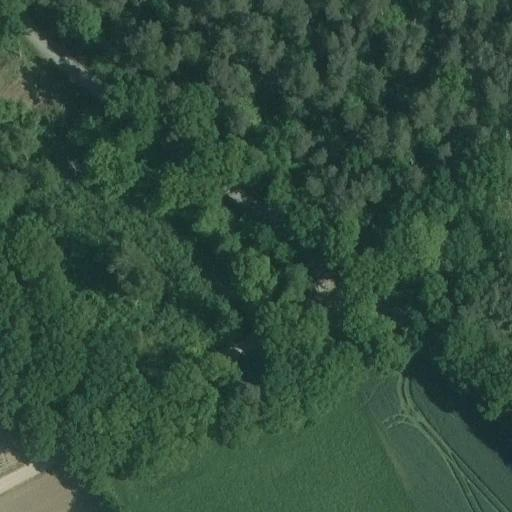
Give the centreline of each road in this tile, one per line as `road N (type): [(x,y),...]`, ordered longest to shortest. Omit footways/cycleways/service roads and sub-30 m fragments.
road 1 (track): [(0,1),(426,338),(511,430)]
road 2 (track): [(354,284),(0,484)]
